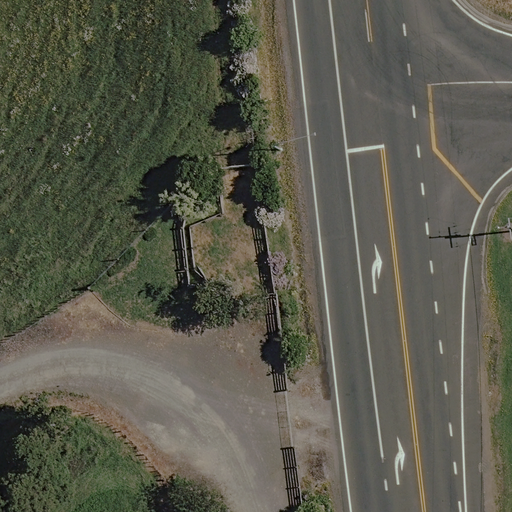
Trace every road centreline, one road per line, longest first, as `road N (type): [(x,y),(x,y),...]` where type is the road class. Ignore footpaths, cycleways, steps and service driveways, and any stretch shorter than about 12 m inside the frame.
road 1 (primary): [(411,511),(363,83)]
road 2 (unclassified): [(363,83),(511,84)]
